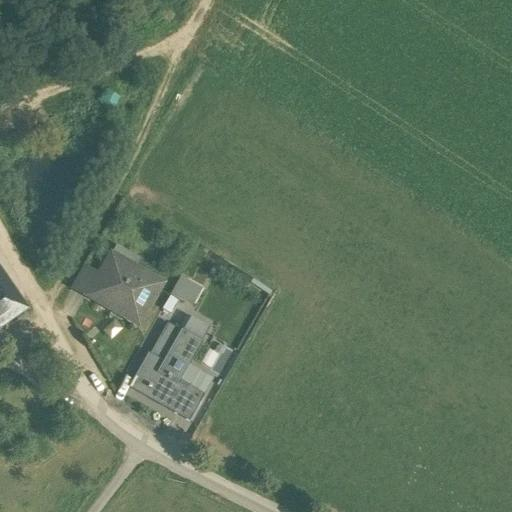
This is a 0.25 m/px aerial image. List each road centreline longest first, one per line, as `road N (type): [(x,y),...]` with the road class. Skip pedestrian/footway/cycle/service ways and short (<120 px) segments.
road 1 (residential): [(271,511),(109,425),(86,398),(0,231)]
road 2 (track): [(48,317),(244,0)]
